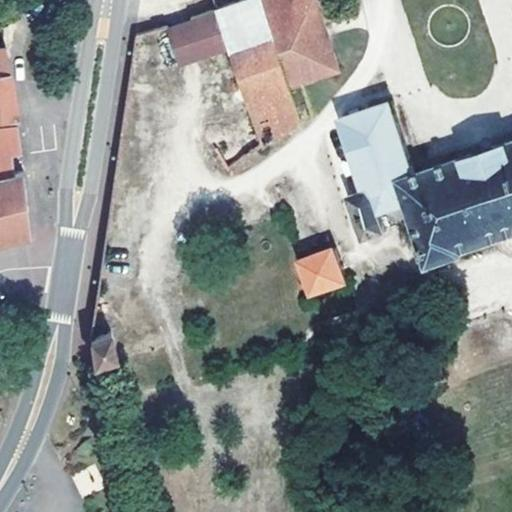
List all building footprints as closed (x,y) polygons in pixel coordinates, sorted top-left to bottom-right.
[(241,0),(215,9),(228,49),(253,123),(215,148),(228,168),(312,110),(302,80),(336,67),(314,0),(241,0)] [(228,49),(215,9),(165,26),(178,66),(228,49)] [(0,116),(15,115),(9,71),(8,71),(5,48),(0,48),(0,116)] [(511,140),(415,174),(391,102),(341,118),(363,190),(349,195),(363,238),(384,230),(377,213),(407,202),(428,266),(462,254),(461,251),(511,233),(511,140)] [(0,130),(17,127),(15,115),(0,116),(0,130)] [(0,174),(14,171),(11,154),(20,151),(17,127),(0,130),(0,174)] [(22,170),(20,151),(11,154),(14,171),(22,170)] [(14,171),(0,174),(0,239),(29,234),(22,170),(14,171)] [(297,260),(311,294),(345,282),(332,248),(297,260)] [(92,365),(119,357),(111,326),(89,334),(90,343),(92,365)]
